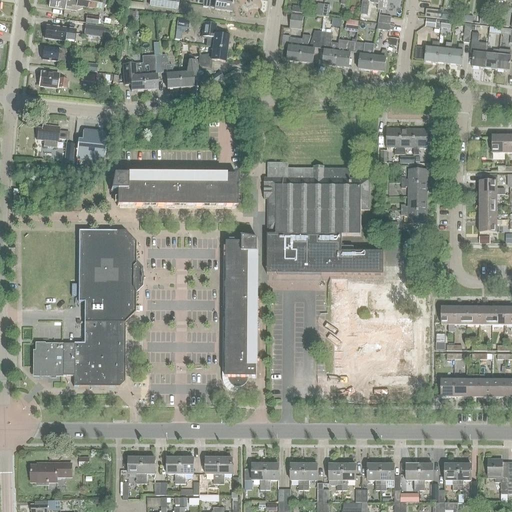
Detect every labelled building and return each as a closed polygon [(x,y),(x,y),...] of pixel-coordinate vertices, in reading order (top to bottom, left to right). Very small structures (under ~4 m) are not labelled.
[(50,0),(49,8),(64,10),(65,7),(70,8),(71,6),(95,10),(96,0),(50,0)] [(175,10),(176,0),(150,0),(150,7),(175,10)] [(214,10),(231,12),(232,0),(202,0),(202,7),(214,9),(214,10)] [(368,17),(369,4),(363,3),(361,16),(368,17)] [(319,5),(317,17),(329,19),(330,6),(319,5)] [(511,9),(505,8),(502,27),(509,28),(511,9)] [(443,12),(426,10),(425,18),(442,20),(443,14),(443,12)] [(349,11),(348,19),(358,20),(359,12),(349,11)] [(443,14),(442,20),(447,21),(454,22),(455,13),(443,12),(443,14)] [(302,31),(303,16),(291,15),(290,30),(302,31)] [(99,18),(86,16),(85,24),(98,26),(99,18)] [(379,17),(378,24),(390,25),(391,18),(379,17)] [(493,19),(480,17),(479,25),(492,26),(493,19)] [(176,27),(186,28),(188,20),(178,18),(176,27)] [(333,19),(332,27),(340,28),(341,20),(333,19)] [(347,20),(346,27),(358,29),(359,22),(347,20)] [(425,28),(435,29),(436,21),(426,20),(425,28)] [(205,47),(212,48),(226,50),(227,37),(214,35),(215,25),(202,24),(201,37),(206,39),(205,47)] [(378,24),(377,31),(389,32),(390,26),(378,24)] [(465,25),(463,43),(470,44),(471,32),(472,26),(465,25)] [(105,28),(85,26),(84,36),(103,38),(105,28)] [(46,27),(45,40),(74,43),(75,34),(75,30),(61,29),(60,28),(59,28),(57,27),(56,28),(46,27)] [(302,41),(300,64),(313,65),(315,50),(319,50),(321,34),(316,33),(309,51),(306,50),(307,46),(308,46),(311,38),(303,37),(302,41)] [(338,44),(332,44),(332,41),(330,35),(321,34),(319,50),(325,51),(323,66),(336,68),(337,53),(338,44)] [(471,54),(474,54),(472,68),(485,69),(487,55),(487,45),(478,44),(479,35),(473,34),(471,54)] [(283,37),(282,47),(289,48),(287,62),(300,64),(302,41),(290,39),(290,38),(283,37)] [(338,44),(337,53),(336,68),(348,69),(350,54),(356,54),(357,44),(349,43),(339,42),(338,44)] [(438,50),(439,44),(432,43),(432,50),(425,49),(424,61),(424,63),(437,64),(438,50)] [(371,72),(373,58),(374,46),(357,44),(356,54),(360,55),(358,70),(371,72)] [(451,51),(451,44),(445,44),(445,51),(438,50),(437,64),(449,66),(451,51)] [(451,51),(449,66),(462,67),(463,52),(463,45),(458,45),(458,52),(451,51)] [(41,61),(57,63),(65,64),(66,51),(62,50),(43,48),(41,61)] [(226,50),(212,48),(211,55),(199,56),(198,64),(208,65),(208,60),(224,62),(226,50)] [(424,61),(425,49),(416,48),(415,60),(424,61)] [(493,56),(487,55),(485,69),(498,70),(499,57),(499,51),(493,50),(493,56)] [(499,51),(499,57),(498,70),(509,71),(511,52),(499,51)] [(373,58),(371,72),(385,73),(387,52),(383,52),(379,58),(373,58)] [(165,55),(160,56),(161,74),(166,74),(166,75),(167,90),(180,89),(179,75),(173,75),(172,66),(169,66),(165,55)] [(156,74),(161,74),(160,56),(154,56),(153,62),(142,63),(142,64),(144,91),(157,90),(156,76),(156,74)] [(197,71),(196,61),(188,62),(186,72),(186,74),(179,75),(180,89),(193,88),(192,77),(198,76),(197,71)] [(96,74),(96,73),(97,65),(82,64),(81,72),(96,74)] [(124,86),(131,86),(131,92),(144,91),(142,64),(123,66),(124,79),(124,86)] [(39,87),(56,90),(57,88),(66,89),(67,80),(58,79),(58,75),(41,72),(39,87)] [(211,78),(215,84),(223,78),(220,72),(211,78)] [(96,74),(94,84),(104,85),(105,75),(96,74)] [(93,83),(94,76),(82,75),(81,82),(93,83)] [(205,87),(210,81),(206,77),(200,82),(205,87)] [(69,133),(59,132),(59,128),(42,126),(42,130),(38,129),(36,141),(44,142),(44,147),(43,147),(43,148),(57,149),(56,149),(57,143),(58,140),(68,141),(69,133)] [(404,150),(414,150),(414,131),(400,132),(401,158),(406,158),(406,153),(404,153),(404,150)] [(414,150),(414,157),(420,157),(420,153),(418,153),(418,150),(428,150),(428,131),(414,131),(414,150)] [(401,158),(400,132),(387,132),(387,150),(397,150),(397,153),(395,153),(395,158),(401,158)] [(77,149),(77,163),(94,164),(94,160),(105,160),(106,140),(94,140),(94,136),(82,135),(81,149),(77,149)] [(492,155),(505,155),(505,137),(492,137),(492,155)] [(64,163),(64,164),(66,164),(72,165),(74,145),(66,144),(64,163)] [(350,179),(350,176),(350,169),(319,170),(313,170),(288,170),(288,164),(269,164),(267,164),(267,179),(264,179),(263,201),(267,201),(267,242),(267,276),(383,276),(384,256),(384,253),(380,253),(372,253),(353,253),(353,248),(342,248),(342,237),(361,237),(361,211),(370,211),(370,179),(350,179)] [(427,185),(427,172),(408,171),(408,181),(405,181),(405,179),(401,179),(401,185),(427,185)] [(117,206),(237,207),(237,176),(113,175),(110,191),(111,191),(117,191),(117,206)] [(505,190),(497,190),(497,183),(482,183),(480,183),(480,196),(497,196),(505,196),(505,190)] [(427,185),(401,185),(401,190),(404,190),(404,189),(408,189),(407,198),(427,199),(427,185)] [(497,196),(480,196),(480,209),(497,208),(497,196)] [(427,199),(407,198),(407,210),(404,210),(404,207),(400,207),(400,212),(427,212),(427,199)] [(497,208),(480,209),(480,221),(497,221),(497,208)] [(427,212),(400,212),(400,217),(404,217),(404,215),(407,215),(407,226),(426,226),(427,212)] [(497,221),(480,221),(480,234),(497,234),(497,221)] [(78,242),(78,260),(135,260),(135,242),(125,232),(78,232),(78,242)] [(225,378),(228,378),(228,379),(228,381),(229,381),(229,382),(229,383),(230,384),(230,385),(231,385),(231,386),(232,387),(233,387),(234,388),(235,388),(236,388),(238,388),(239,388),(240,388),(241,388),(242,388),(243,387),(244,387),(244,386),(245,385),(246,384),(247,383),(247,382),(248,381),(248,380),(248,379),(256,379),(257,291),(257,240),(241,237),(241,238),(242,238),(242,244),(226,244),(225,378)] [(135,265),(135,260),(78,260),(78,293),(135,294),(135,290),(134,290),(132,288),(132,267),(134,265),(135,265)] [(334,337),(336,376),(357,375),(357,362),(380,361),(380,377),(413,376),(412,359),(406,359),(405,350),(416,349),(414,315),(384,317),(384,320),(361,321),(359,291),(349,292),(349,279),(333,280),(334,305),(332,305),(333,332),(339,332),(339,337),(334,337)] [(84,325),(124,325),(124,323),(135,313),(135,294),(78,293),(78,302),(84,303),(84,323),(84,325)] [(454,309),(442,309),(442,326),(454,326),(454,309)] [(467,327),(467,309),(454,309),(454,326),(467,327)] [(480,326),(480,309),(467,309),(467,327),(480,326)] [(492,327),(492,309),(480,309),(480,326),(492,327)] [(505,327),(506,309),(492,309),(492,327),(505,327)] [(84,325),(83,345),(73,345),(73,377),(73,387),(119,387),(124,382),(124,352),(124,327),(124,325),(84,325)] [(55,376),(62,376),(62,345),(36,345),(35,354),(33,354),(33,368),(35,368),(35,377),(49,377),(55,378),(55,376)] [(62,345),(62,376),(73,377),(73,345),(62,345)] [(492,381),(484,381),(484,376),(479,376),(479,381),(480,381),(480,398),(492,399),(492,381)] [(328,392),(329,405),(367,405),(366,395),(376,394),(377,405),(425,404),(424,393),(419,393),(419,386),(377,387),(377,380),(364,380),(364,386),(334,386),(334,392),(328,392)] [(454,398),(453,381),(441,381),(441,398),(454,398)] [(467,381),(453,381),(454,398),(467,398),(467,381)] [(467,398),(480,398),(480,381),(479,381),(467,381),(467,398)] [(504,381),(492,381),(492,399),(504,399),(504,381)] [(141,459),(129,459),(129,476),(136,476),(136,485),(141,485),(141,459)] [(155,459),(141,459),(141,485),(147,485),(147,476),(155,476),(155,459)] [(174,485),(179,485),(180,460),(168,460),(167,476),(174,476),(174,485)] [(193,460),(180,460),(179,485),(185,485),(185,476),(193,476),(193,460)] [(218,486),(218,460),(206,460),(206,476),(213,476),(213,486),(218,486)] [(231,460),(218,460),(218,486),(224,486),(224,476),(231,476),(231,460)] [(501,495),(508,495),(507,464),(502,464),(502,461),(488,461),(488,479),(494,479),(494,483),(501,483),(501,495)] [(57,478),(72,478),(72,465),(38,465),(38,467),(31,467),(31,484),(37,484),(37,486),(49,487),(49,484),(57,484),(57,478)] [(260,492),(264,492),(264,466),(251,466),(251,470),(244,470),(245,482),(253,482),(260,482),(260,492)] [(278,466),(264,466),(264,492),(270,492),(270,482),(278,482),(278,466)] [(298,492),(303,492),(303,466),(290,466),(290,482),(298,482),(298,492)] [(316,466),(303,466),(303,492),(308,492),(308,482),(316,482),(316,466)] [(329,466),(329,482),(329,485),(331,487),(337,487),(337,492),(341,492),(341,466),(329,466)] [(355,466),(341,466),(341,492),(347,492),(347,482),(355,482),(355,466)] [(375,492),(380,492),(380,466),(367,466),(367,482),(375,482),(375,492)] [(394,466),(380,466),(380,492),(386,492),(386,482),(394,482),(394,466)] [(419,492),(418,466),(406,466),(406,482),(414,482),(414,492),(419,492)] [(432,466),(418,466),(419,492),(424,492),(424,482),(432,482),(432,466)] [(452,492),(457,492),(457,466),(444,466),(444,482),(452,482),(452,492)] [(470,466),(457,466),(457,492),(463,492),(463,482),(470,482),(470,466)] [(47,511),(48,511),(60,511),(60,502),(37,502),(37,506),(31,506),(31,511),(47,511)]
